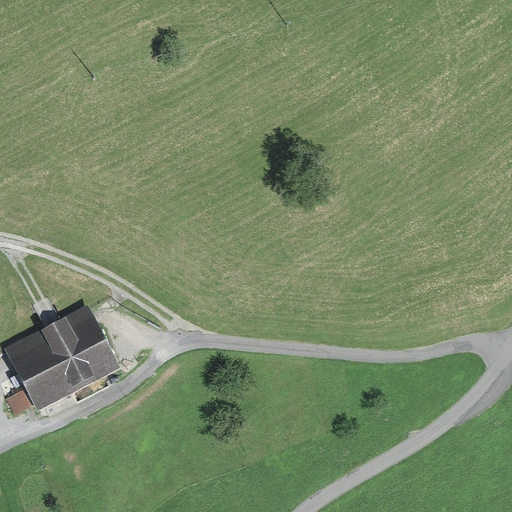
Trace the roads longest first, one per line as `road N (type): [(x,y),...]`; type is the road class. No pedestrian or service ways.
road 1 (track): [(511,342),(400,356),(196,342),(94,404),(0,446)]
road 2 (unclassified): [(304,511),(437,429),(511,350)]
road 3 (track): [(0,238),(106,277),(196,342)]
